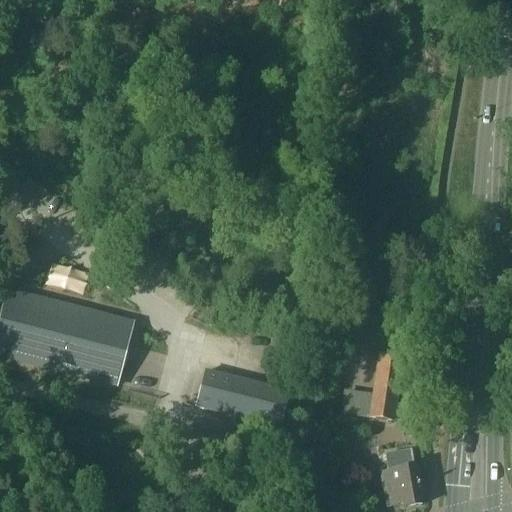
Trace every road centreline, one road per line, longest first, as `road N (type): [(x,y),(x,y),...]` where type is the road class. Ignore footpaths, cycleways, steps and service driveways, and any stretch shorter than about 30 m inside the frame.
road 1 (primary): [(492,149),(466,329),(452,511)]
road 2 (primary): [(490,511),(492,149)]
road 3 (primary): [(492,149),(510,0)]
